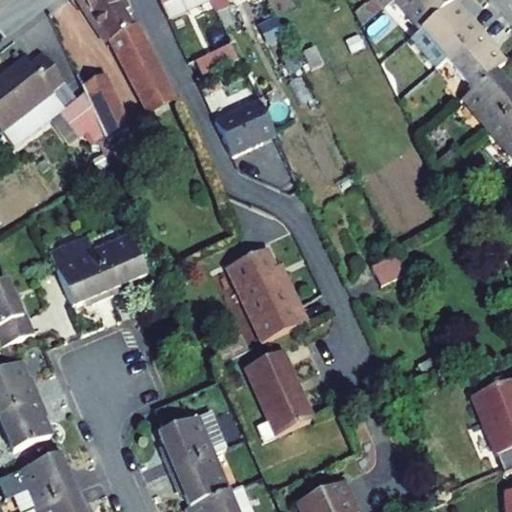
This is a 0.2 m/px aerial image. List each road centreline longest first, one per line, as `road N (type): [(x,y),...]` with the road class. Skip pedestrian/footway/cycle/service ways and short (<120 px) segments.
road 1 (residential): [(141,0),(227,174),(285,206),(307,235),(347,327),(348,373)]
road 2 (residential): [(88,389),(137,511)]
